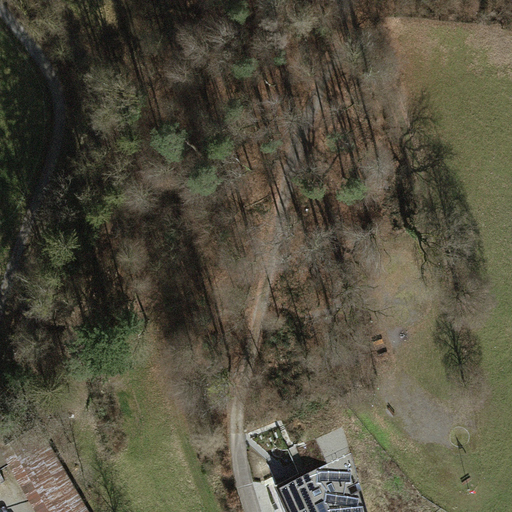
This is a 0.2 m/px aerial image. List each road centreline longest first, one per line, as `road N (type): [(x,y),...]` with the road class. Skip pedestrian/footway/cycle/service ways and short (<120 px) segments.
road 1 (track): [(236,424),(283,167),(319,77),(343,56),(369,54),(385,69),(420,206),(416,237),(383,290),(388,323)]
road 2 (track): [(0,312),(63,98),(46,59),(0,7)]
